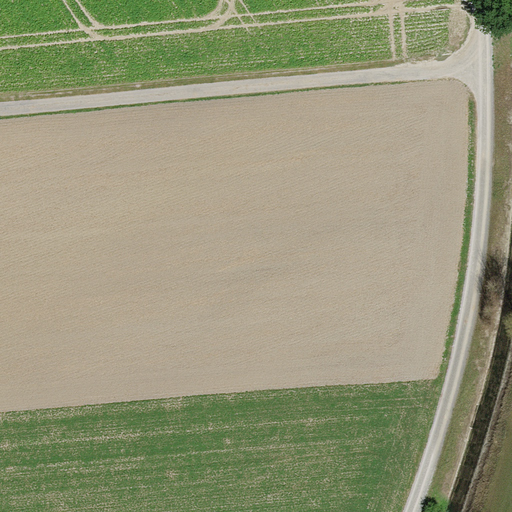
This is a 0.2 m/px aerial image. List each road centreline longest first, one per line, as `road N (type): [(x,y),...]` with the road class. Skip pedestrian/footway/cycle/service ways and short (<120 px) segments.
road 1 (track): [(403,511),(451,359),(479,221),(476,0)]
road 2 (track): [(0,107),(480,66)]
